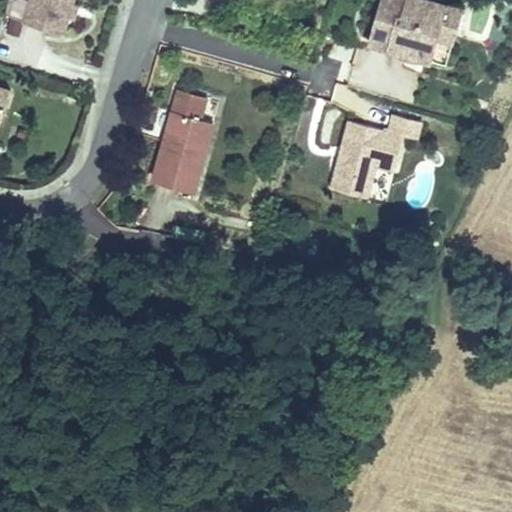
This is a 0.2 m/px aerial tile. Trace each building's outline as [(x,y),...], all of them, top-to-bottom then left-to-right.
[(30,0),(26,13),(65,27),(71,9),(74,0),(30,0)] [(74,0),(71,9),(76,11),(79,0),(74,0)] [(425,45),(437,0),(369,0),(362,27),(425,45)] [(213,89),(172,79),(150,168),(190,178),(213,89)] [(0,114),(9,84),(0,81),(0,114)] [(389,154),(397,120),(410,123),(414,107),(387,100),(383,117),(344,107),(327,174),(361,182),(369,149),(389,154)]
